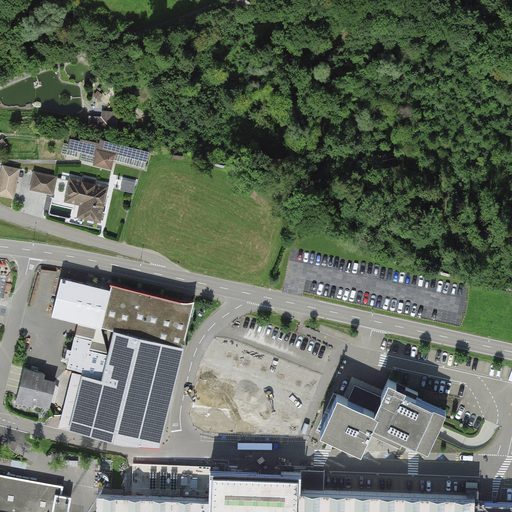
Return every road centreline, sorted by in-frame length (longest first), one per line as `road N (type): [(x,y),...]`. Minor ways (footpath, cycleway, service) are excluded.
road 1 (track): [(235,1),(299,20),(401,4),(511,79)]
road 2 (tertiary): [(511,352),(250,294)]
road 3 (residential): [(183,453),(180,417),(192,359),(213,324),(250,294)]
road 4 (unclassified): [(0,211),(151,257),(164,275)]
road 5 (tertiary): [(164,275),(31,250)]
road 6 (residential): [(0,380),(31,250)]
